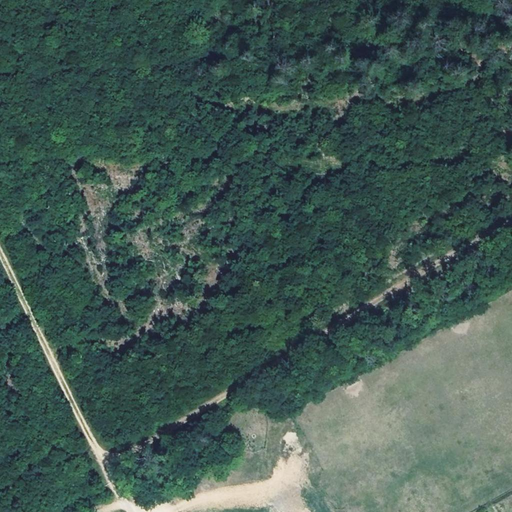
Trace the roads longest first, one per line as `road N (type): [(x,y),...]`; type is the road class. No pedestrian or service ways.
road 1 (track): [(511,227),(103,465)]
road 2 (track): [(103,465),(0,250)]
